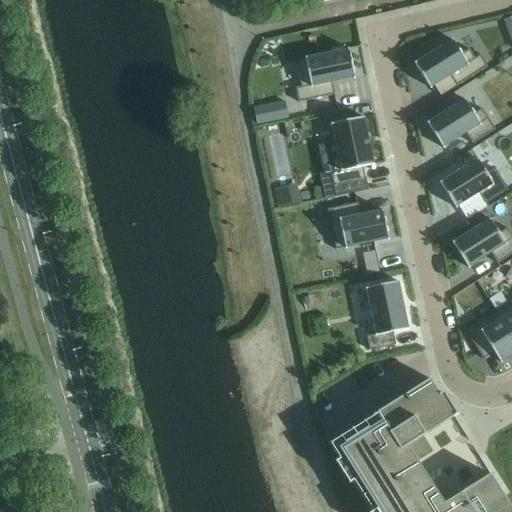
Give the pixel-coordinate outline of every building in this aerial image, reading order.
[(470,79),(488,67),(483,60),(480,55),(475,58),(469,49),(464,53),(461,55),(456,46),(452,40),(451,41),(434,53),(417,63),(416,64),(416,63),(415,64),(423,77),(431,89),(432,89),(431,88),(450,76),(453,81),(456,87),(457,87),(470,79)] [(301,85),(295,87),(299,103),(316,99),(335,95),(332,83),(353,78),(354,79),(355,79),(349,49),(348,50),(345,50),(345,47),(345,46),(333,49),(331,49),(332,54),(307,59),(307,58),(306,58),(305,59),(301,60),(296,61),(301,85)] [(467,83),(470,93),(486,88),(482,78),(467,83)] [(428,123),(427,123),(434,135),(443,149),(444,148),(454,141),(466,134),(469,139),(473,145),(483,138),(495,131),(482,110),(474,114),(465,100),(464,100),(464,101),(464,102),(444,114),(429,124),(428,123)] [(285,103),(273,106),(277,122),(288,120),(285,103)] [(335,142),(320,145),(326,174),(331,173),(333,187),(349,184),(366,180),(364,173),(363,168),(374,165),(374,164),(373,164),(367,135),(364,120),(364,119),(365,119),(364,118),(331,125),(331,126),(332,126),(335,142)] [(441,183),(440,183),(456,209),(457,208),(457,207),(459,206),(478,193),(485,204),(493,199),(508,190),(495,169),(487,174),(478,160),(472,150),(458,159),(465,169),(442,183),(441,183)] [(296,186),(275,191),(279,209),(300,205),(296,186)] [(327,210),(333,234),(336,250),(337,250),(345,248),(346,249),(347,249),(347,248),(369,244),(388,240),(389,240),(385,222),(383,211),(382,211),(381,211),(382,212),(368,215),(360,216),(359,209),(358,204),(341,207),(329,210),(327,210)] [(511,255),(511,236),(507,229),(499,234),(490,220),(453,244),(468,267),(491,253),(498,264),(511,255)] [(377,263),(365,265),(367,276),(379,274),(377,263)] [(403,306),(398,284),(399,284),(399,282),(365,289),(366,291),(367,290),(372,315),(376,334),(376,335),(375,335),(370,336),(367,337),(369,347),(370,351),(398,345),(395,333),(409,330),(409,328),(408,328),(408,329),(408,328),(403,306)] [(511,301),(496,311),(501,320),(511,337),(511,301)] [(511,355),(511,337),(501,320),(496,311),(465,331),(484,360),(495,353),(500,362),(505,359),(510,356),(511,355)] [(454,417),(430,379),(329,444),(371,511),(511,511),(511,508),(505,497),(490,475),(444,504),(416,459),(431,449),(423,437),(454,417)]
